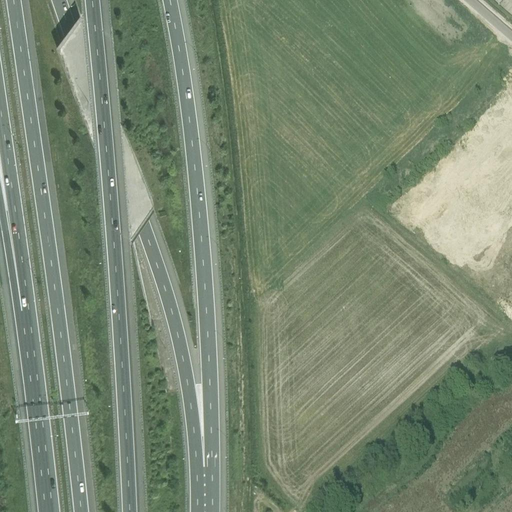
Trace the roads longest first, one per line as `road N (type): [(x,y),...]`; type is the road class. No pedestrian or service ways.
road 1 (motorway): [(82,511),(15,0)]
road 2 (motorway): [(132,511),(93,0)]
road 3 (motorway): [(202,471),(166,287),(57,0)]
road 4 (motorway): [(202,471),(205,292),(192,135),(169,0)]
road 5 (motorway): [(0,122),(25,319)]
road 6 (motorway): [(25,319),(47,511)]
